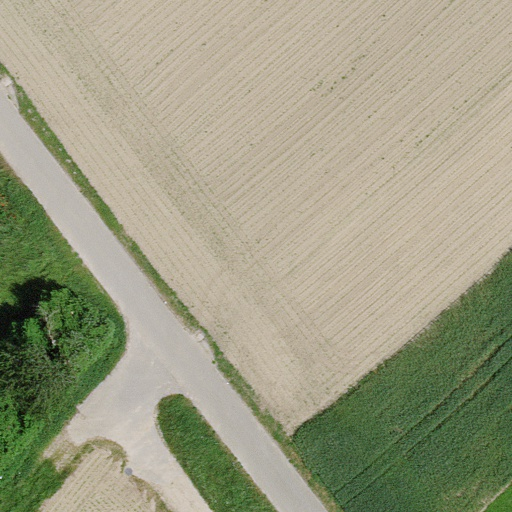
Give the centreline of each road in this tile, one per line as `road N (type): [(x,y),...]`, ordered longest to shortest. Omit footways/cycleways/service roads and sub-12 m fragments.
road 1 (track): [(193,511),(112,402),(170,340)]
road 2 (track): [(112,402),(8,511)]
